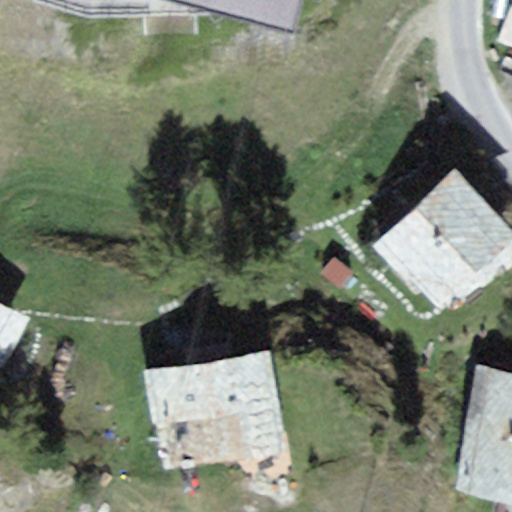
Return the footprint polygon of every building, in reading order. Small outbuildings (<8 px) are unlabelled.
[(73,0),(228,27),(236,0),(73,0)] [(511,0),(499,0),(484,44),(511,53),(511,0)] [(478,226),(418,164),(345,233),(404,295),(478,226)] [(225,347),(114,365),(132,471),(242,453),(225,347)] [(511,494),(511,374),(458,364),(437,481),(511,494)]
